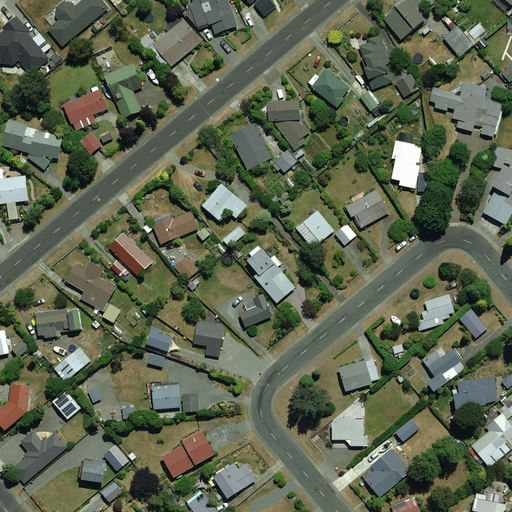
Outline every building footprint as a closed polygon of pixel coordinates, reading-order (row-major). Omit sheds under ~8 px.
[(47,29),(62,47),(109,7),(102,0),(81,0),(75,5),(72,2),(63,1),(56,7),(55,16),(58,20),(47,29)] [(192,0),(191,3),(187,5),(189,10),(185,14),(198,29),(211,25),(215,34),(237,26),(228,0),(192,0)] [(270,0),(258,0),(254,4),(264,16),(276,6),(270,0)] [(406,0),(404,0),(381,19),(399,41),(423,20),(406,0)] [(0,62),(1,64),(13,65),(18,60),(30,75),(50,59),(16,17),(3,27),(5,30),(0,34),(0,62)] [(184,19),(153,44),(171,66),(202,41),(184,19)] [(488,31),(480,22),(469,32),(477,41),(488,31)] [(449,27),(438,38),(455,56),(467,45),(449,27)] [(391,80),(376,36),(350,45),(365,88),(391,80)] [(511,62),(509,60),(495,72),(506,85),(511,79),(511,62)] [(133,63),(104,76),(122,119),(141,111),(132,90),(143,85),(133,63)] [(322,70),(307,87),(330,106),(345,89),(322,70)] [(406,74),(389,84),(398,97),(415,87),(406,74)] [(455,97),(441,93),(437,108),(450,111),(447,121),(454,122),(452,130),(487,139),(497,105),(483,101),(486,88),(459,81),(455,97)] [(100,89),(63,104),(71,124),(109,109),(100,89)] [(379,106),(368,90),(361,96),(372,111),(379,106)] [(294,102),(262,104),(266,123),(285,143),(303,130),(295,121),(294,102)] [(9,119),(1,146),(28,154),(27,157),(44,170),(51,161),(44,156),(59,159),(62,136),(9,119)] [(253,124),(231,135),(248,170),(270,159),(253,124)] [(91,132),(79,141),(90,155),(102,146),(91,132)] [(421,144),(392,137),(387,160),(392,161),(387,185),(410,190),(421,144)] [(282,151),(270,161),(282,175),(294,165),(282,151)] [(511,169),(502,165),(479,211),(505,224),(511,209),(511,169)] [(0,203),(27,200),(24,176),(0,179),(0,203)] [(219,184),(198,207),(216,221),(219,218),(233,217),(243,207),(219,184)] [(376,189),(346,206),(359,229),(389,212),(376,189)] [(311,211),(291,227),(308,249),(328,233),(311,211)] [(185,212),(147,226),(154,245),(192,232),(185,212)] [(328,233),(339,247),(351,238),(339,224),(328,233)] [(235,226),(217,240),(225,249),(242,235),(235,226)] [(116,233),(101,248),(131,278),(146,262),(116,233)] [(258,248),(239,262),(272,305),(291,290),(258,248)] [(180,257),(168,267),(181,282),(192,272),(180,257)] [(65,265),(57,281),(78,292),(73,301),(96,313),(111,285),(95,278),(99,271),(83,263),(79,271),(65,265)] [(445,295),(419,300),(421,311),(410,313),(414,331),(438,326),(437,318),(450,315),(445,295)] [(251,308),(233,315),(239,330),(269,319),(260,297),(248,302),(251,308)] [(468,309),(455,319),(470,338),(483,329),(468,309)] [(74,310),(25,315),(27,336),(76,331),(74,310)] [(220,328),(189,322),(184,346),(215,352),(220,328)] [(165,336),(143,328),(138,343),(160,351),(165,336)] [(405,345),(394,347),(395,353),(406,351),(405,345)] [(435,345),(416,362),(431,378),(450,362),(435,345)] [(72,348),(47,368),(59,383),(84,362),(72,348)] [(362,362),(333,369),(339,393),(368,386),(362,362)] [(511,386),(511,373),(502,382),(509,390),(511,386)] [(451,387),(453,409),(490,406),(487,383),(451,387)] [(174,384),(144,386),(146,410),(176,408),(174,384)] [(5,402),(0,406),(0,432),(26,412),(28,390),(9,387),(5,402)] [(63,388),(46,402),(61,421),(78,408),(63,388)] [(511,427),(498,413),(466,444),(483,462),(511,434),(511,427)] [(407,419),(391,433),(398,441),(414,427),(407,419)] [(361,421),(327,422),(328,442),(342,441),(342,448),(362,447),(361,421)] [(199,432),(157,455),(170,478),(211,455),(199,432)] [(27,435),(6,453),(22,472),(44,453),(27,435)] [(76,458),(73,479),(100,483),(106,467),(110,472),(123,463),(108,446),(91,461),(76,458)] [(373,468),(359,478),(373,495),(404,471),(388,450),(370,464),(373,468)] [(229,464),(204,482),(220,503),(245,484),(229,464)] [(108,482),(94,493),(102,503),(116,492),(108,482)] [(186,496),(180,502),(188,511),(203,500),(195,490),(186,496)] [(472,494),(468,509),(478,511),(497,511),(500,500),(472,494)] [(419,511),(413,495),(386,505),(388,511),(419,511)]
